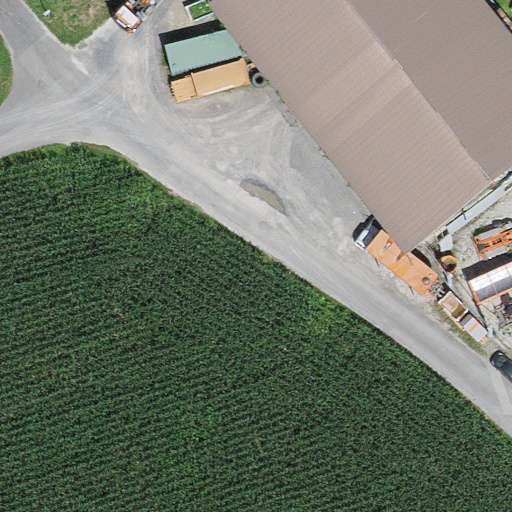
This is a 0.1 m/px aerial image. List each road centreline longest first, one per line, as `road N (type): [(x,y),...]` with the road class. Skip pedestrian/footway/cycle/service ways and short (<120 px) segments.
road 1 (residential): [(85,105),(246,227),(403,323),(511,433)]
road 2 (residential): [(0,9),(85,105)]
